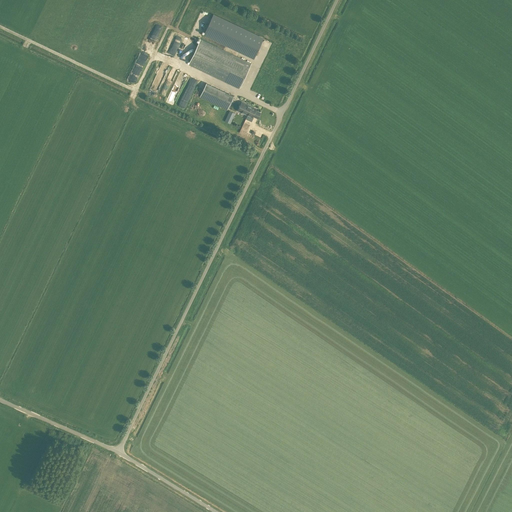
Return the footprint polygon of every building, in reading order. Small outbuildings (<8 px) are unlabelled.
[(204,33),(254,57),(263,38),(213,14),(204,33)] [(153,24),(146,40),(155,44),(162,28),(153,24)] [(240,88),(251,64),(200,40),(189,63),(240,88)] [(227,109),(234,96),(206,83),(200,96),(227,109)] [(256,109),(242,102),(238,110),(253,118),(254,116),(258,118),(260,113),(255,111),(256,109)] [(230,111),(225,121),(230,123),(235,113),(230,111)]
